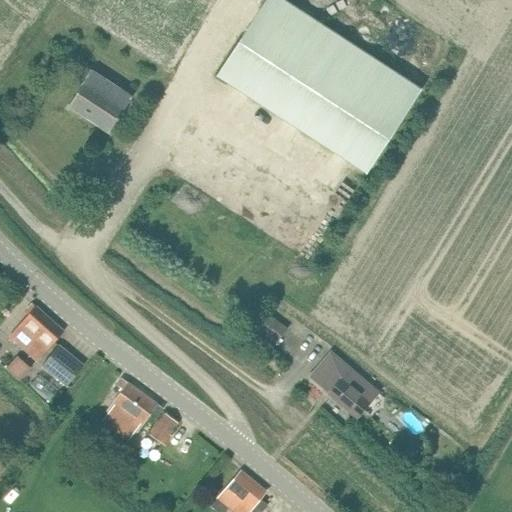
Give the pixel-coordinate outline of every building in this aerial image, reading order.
[(265,0),(216,76),(366,174),(421,90),(282,0),(265,0)] [(109,133),(132,98),(82,65),(72,80),(81,86),(68,107),(109,133)] [(37,362),(41,356),(63,332),(32,304),(28,309),(31,311),(8,336),(37,362)] [(275,345),(287,331),(266,313),(254,328),(275,345)] [(67,386),(71,382),(83,367),(58,346),(42,366),(67,386)] [(358,419),(379,394),(330,353),(309,378),(358,419)] [(156,419),(163,409),(121,379),(116,385),(122,390),(106,412),(136,434),(150,415),(156,419)] [(162,444),(177,423),(164,414),(149,434),(162,444)] [(241,471),(218,500),(211,508),(216,511),(225,511),(229,509),(232,511),(261,511),(267,506),(260,500),(266,492),(241,471)] [(11,498),(20,504),(29,492),(20,485),(11,498)]
